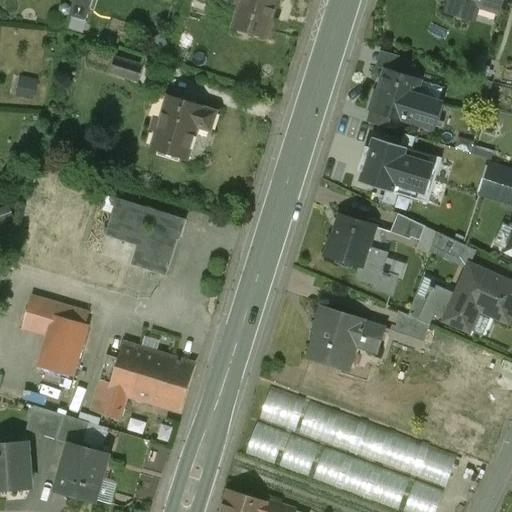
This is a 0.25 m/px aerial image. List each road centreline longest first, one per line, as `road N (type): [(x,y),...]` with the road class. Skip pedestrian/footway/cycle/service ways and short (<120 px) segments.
road 1 (secondary): [(344,0),(184,511)]
road 2 (unknown): [(226,377),(40,349)]
